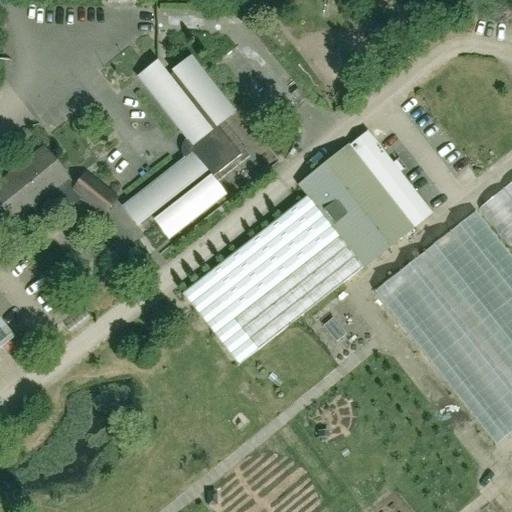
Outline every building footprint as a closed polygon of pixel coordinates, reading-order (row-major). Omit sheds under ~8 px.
[(214,186),(250,158),(222,122),(233,113),(191,59),(173,74),(167,78),(157,65),(139,79),(186,139),(184,142),(182,146),(181,150),(181,154),(182,157),(184,161),(123,208),(137,226),(151,216),(155,221),(155,222),(169,240),(223,197),(214,186)] [(362,269),(431,214),(367,133),(348,148),(330,162),(298,188),(306,198),(201,280),(257,352),(362,269)] [(75,190),(43,150),(0,184),(0,205),(13,222),(45,196),(49,202),(73,204),(80,199),(101,217),(115,199),(86,175),(75,190)] [(511,183),(480,209),(509,247),(511,244),(511,183)] [(511,256),(477,212),(404,270),(370,296),(489,447),(511,428),(511,256)] [(0,349),(14,338),(0,321),(0,349)] [(317,344),(332,331),(326,323),(310,335),(317,344)]
